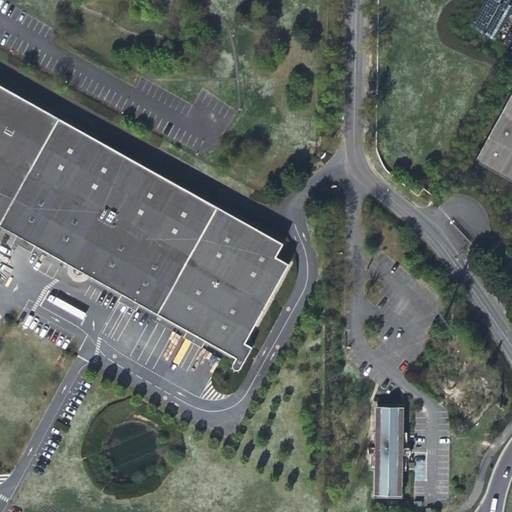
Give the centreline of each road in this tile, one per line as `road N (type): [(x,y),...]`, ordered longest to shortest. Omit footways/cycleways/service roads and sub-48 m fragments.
road 1 (unclassified): [(354,0),(356,168),(427,233),(511,347)]
road 2 (unknown): [(226,412),(317,511)]
